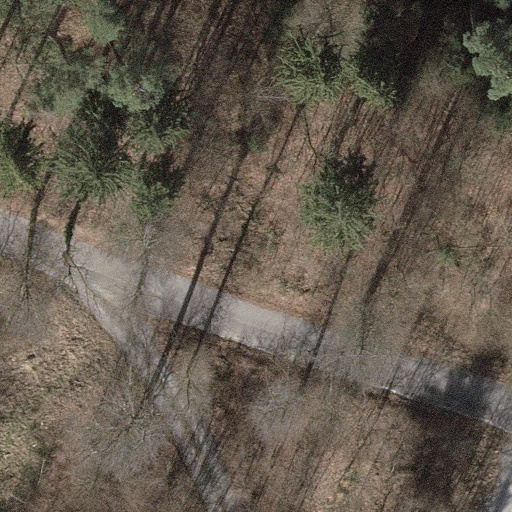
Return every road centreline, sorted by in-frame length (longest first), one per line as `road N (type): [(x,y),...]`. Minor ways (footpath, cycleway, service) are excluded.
road 1 (unclassified): [(0,232),(129,284),(511,410)]
road 2 (track): [(129,284),(229,511)]
